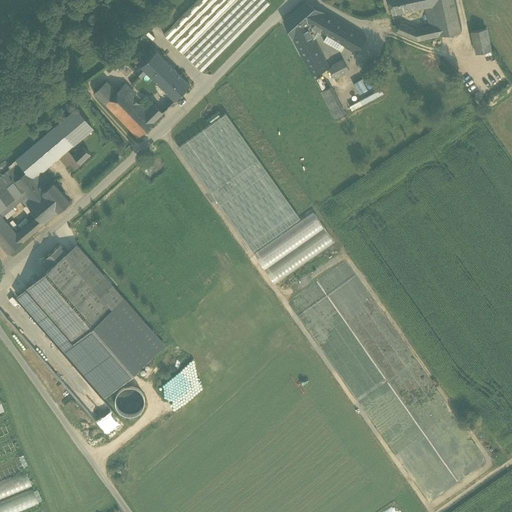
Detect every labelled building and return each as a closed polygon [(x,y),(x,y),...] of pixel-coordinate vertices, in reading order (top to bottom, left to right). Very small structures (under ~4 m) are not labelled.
[(197,0),(163,35),(183,54),(237,0),(197,0)] [(264,0),(237,0),(183,54),(201,73),(270,5),(264,0)] [(406,0),(388,0),(392,14),(409,11),(406,0)] [(431,0),(406,0),(409,11),(426,7),(433,6),(431,0)] [(453,0),(431,0),(433,6),(439,36),(460,31),(453,0)] [(175,9),(166,4),(162,11),(171,15),(175,9)] [(305,4),(285,22),(303,58),(318,50),(311,37),(308,29),(318,11),(305,4)] [(433,6),(426,7),(430,25),(432,37),(439,36),(433,6)] [(350,29),(318,11),(308,29),(311,37),(320,42),(323,37),(326,38),(327,36),(341,44),(350,29)] [(411,27),(401,22),(395,25),(396,31),(407,36),(411,27)] [(430,25),(415,28),(411,27),(407,36),(417,40),(432,37),(430,25)] [(364,37),(350,28),(350,29),(341,44),(355,52),(364,37)] [(486,28),(471,31),(476,54),(491,50),(486,28)] [(318,50),(303,58),(312,75),(327,67),(318,50)] [(174,71),(156,52),(135,73),(141,79),(147,73),(161,87),(169,79),(168,78),(174,71)] [(343,61),(328,68),(333,79),(349,72),(343,61)] [(111,66),(106,71),(89,85),(94,93),(105,82),(107,83),(111,79),(117,75),(111,66)] [(190,86),(174,71),(168,78),(169,79),(161,87),(174,101),(190,86)] [(105,82),(94,93),(104,104),(116,92),(107,83),(105,82)] [(130,90),(125,84),(122,86),(128,92),(130,90)] [(128,92),(122,86),(116,92),(104,104),(137,138),(155,121),(146,112),(128,92)] [(338,103),(330,88),(321,93),(334,117),(343,113),(338,103)] [(163,113),(154,104),(146,112),(155,121),(163,113)] [(57,125),(73,145),(92,129),(76,109),(57,125)] [(300,219),(226,114),(178,148),(252,253),(300,219)] [(73,145),(57,125),(16,160),(26,172),(33,179),(43,171),(73,145)] [(82,148),(73,157),(80,164),(89,155),(82,148)] [(11,168),(0,177),(0,194),(15,182),(26,172),(16,160),(9,166),(11,168)] [(53,183),(43,171),(33,179),(43,191),(53,183)] [(33,179),(26,172),(15,182),(27,196),(32,202),(27,206),(43,224),(59,211),(43,192),(43,191),(33,179)] [(27,196),(15,182),(0,194),(0,214),(2,217),(27,196)] [(69,202),(53,183),(43,191),(43,192),(59,211),(69,202)] [(0,214),(0,244),(8,254),(23,241),(16,234),(2,217),(0,214)] [(313,214),(254,255),(275,285),(334,243),(313,214)] [(29,222),(16,234),(23,241),(36,230),(29,222)] [(60,246),(41,262),(48,270),(66,253),(60,246)] [(48,270),(17,296),(65,350),(105,397),(163,347),(123,300),(114,308),(66,253),(48,270)] [(2,416),(0,416),(0,456),(16,450),(2,416)] [(18,455),(0,463),(0,483),(25,472),(18,455)] [(25,472),(0,483),(0,502),(33,489),(25,472)] [(33,489),(0,502),(0,511),(26,511),(40,506),(33,489)]
